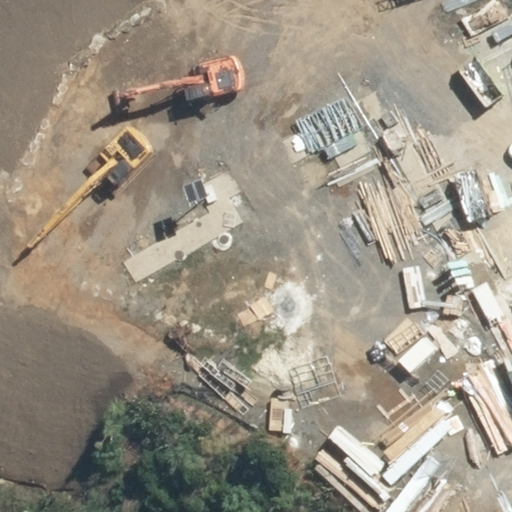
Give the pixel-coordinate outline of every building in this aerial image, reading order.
[(303,0),(291,0),(247,22),(257,41),(305,136),(359,109),(303,0)] [(370,0),(303,0),(359,109),(413,82),(370,0)] [(437,0),(370,0),(413,82),(466,55),(437,0)] [(511,15),(504,0),(437,0),(466,55),(511,32),(511,15)] [(247,22),(194,50),(252,164),(305,136),(257,41),(247,22)] [(194,50),(140,77),(147,91),(199,191),(252,164),(194,50)] [(147,91),(94,117),(153,232),(205,204),(199,191),(147,91)] [(94,117),(39,145),(97,260),(153,232),(94,117)] [(301,223),(328,276),(385,248),(443,219),(416,165),(301,223)] [(328,276),(355,330),(470,272),(443,219),(385,248),(328,276)] [(355,330),(382,383),(496,326),(470,272),(355,330)] [(382,383),(408,437),(511,385),(511,357),(496,326),(382,383)]
